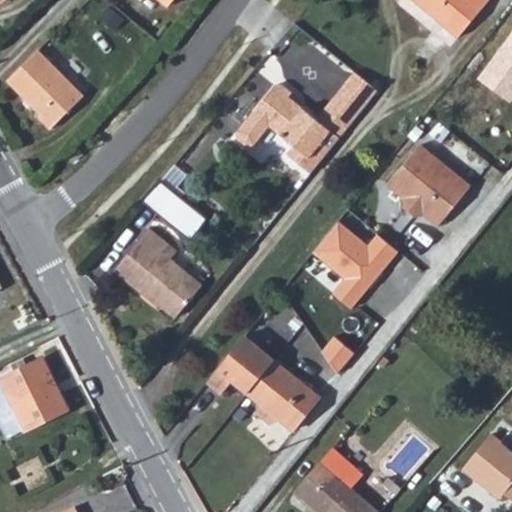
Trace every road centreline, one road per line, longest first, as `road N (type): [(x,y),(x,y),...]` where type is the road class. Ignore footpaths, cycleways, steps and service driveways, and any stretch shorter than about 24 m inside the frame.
road 1 (residential): [(234,0),(137,130),(96,174),(28,223)]
road 2 (residential): [(138,436),(48,265)]
